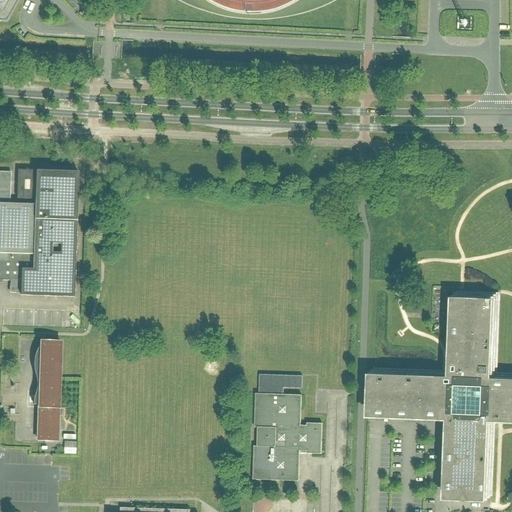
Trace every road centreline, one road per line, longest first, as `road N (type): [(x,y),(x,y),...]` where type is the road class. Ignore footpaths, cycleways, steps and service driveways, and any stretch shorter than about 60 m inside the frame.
road 1 (secondary): [(494,112),(0,91)]
road 2 (secondary): [(0,108),(494,129)]
